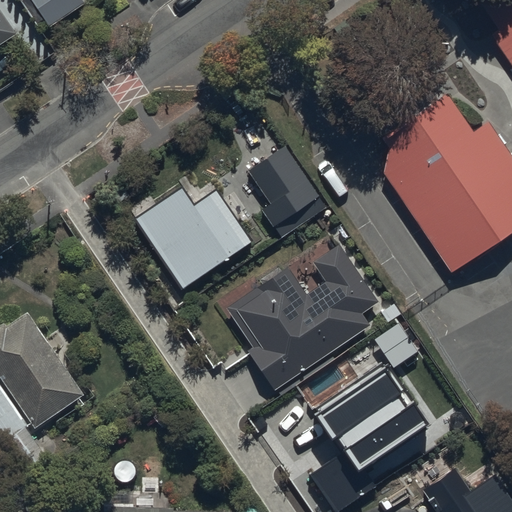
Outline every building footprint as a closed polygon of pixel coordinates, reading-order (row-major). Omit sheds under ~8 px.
[(30,0),(50,28),(86,3),(84,0),(30,0)] [(511,0),(480,0),(474,4),(511,61),(511,0)] [(0,40),(15,30),(0,7),(0,40)] [(511,230),(511,155),(486,115),(471,124),(443,82),(382,122),(394,141),(391,172),(454,268),(511,230)] [(282,150),(248,174),(288,231),(322,207),(282,150)] [(182,187),(138,217),(185,286),(251,242),(215,188),(193,203),(182,187)] [(227,310),(274,383),(383,312),(336,239),(227,310)] [(28,308),(0,327),(0,374),(33,423),(83,389),(28,308)] [(385,362),(313,415),(339,450),(310,471),(337,508),(438,434),(385,362)] [(29,424),(0,382),(0,425),(30,469),(49,456),(27,426),(29,424)] [(455,471),(425,491),(439,511),(511,511),(511,503),(495,478),(470,494),(455,471)] [(266,511),(258,499),(238,511),(266,511)]
